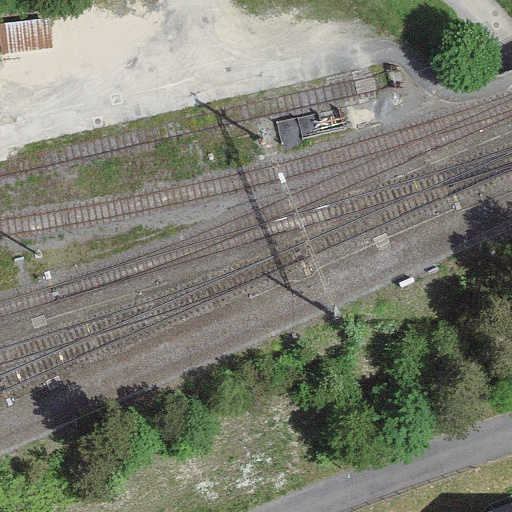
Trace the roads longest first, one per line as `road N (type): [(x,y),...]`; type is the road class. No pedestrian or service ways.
road 1 (track): [(0,146),(169,108),(209,37),(211,0)]
road 2 (unclassified): [(511,435),(296,511)]
